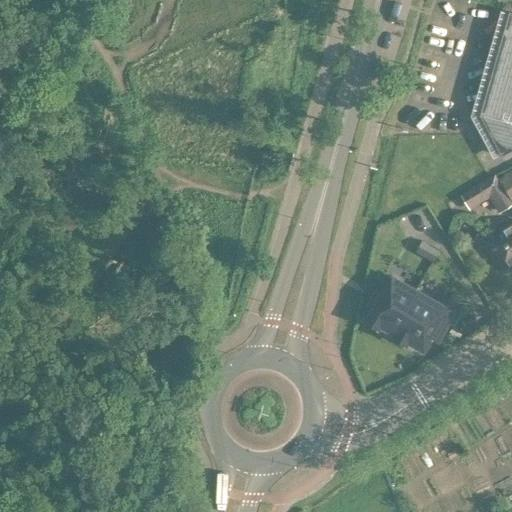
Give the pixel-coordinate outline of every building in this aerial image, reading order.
[(511,12),(508,12),(478,116),(500,157),(511,150),(511,12)] [(511,169),(498,178),(511,200),(511,169)] [(496,174),(461,196),(469,209),(487,196),(497,213),(511,203),(511,200),(498,178),(496,174)] [(511,223),(503,230),(502,228),(482,241),(501,271),(511,264),(511,223)] [(420,242),(416,250),(432,259),(437,252),(420,242)] [(379,326),(391,333),(415,291),(391,277),(380,294),(376,292),(368,306),(373,308),(365,322),(377,329),(379,326)] [(453,313),(415,291),(391,333),(394,335),(392,338),(404,345),(406,342),(422,351),(438,323),(445,327),(453,313)]
